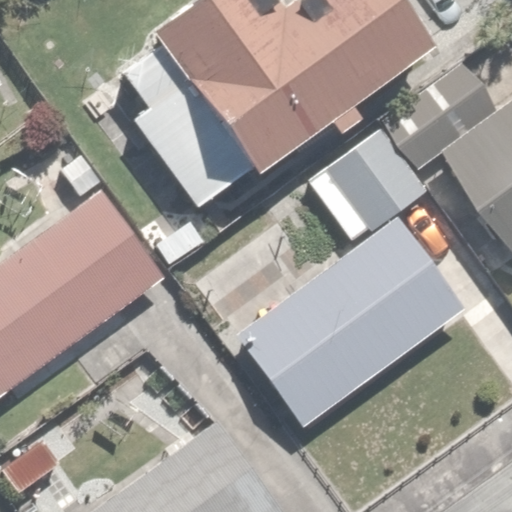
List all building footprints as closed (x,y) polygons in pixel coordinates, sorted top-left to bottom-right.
[(211,0),(110,76),(201,196),(404,44),(371,0),(303,0),(286,13),(275,0),(211,0)] [(511,105),(442,153),(511,256),(511,105)] [(420,188),(377,129),(307,181),(350,240),(420,188)] [(0,375),(146,278),(90,194),(0,253),(0,375)] [(460,309),(399,221),(235,333),(295,421),(460,309)] [(250,511),(202,441),(99,511),(250,511)]
